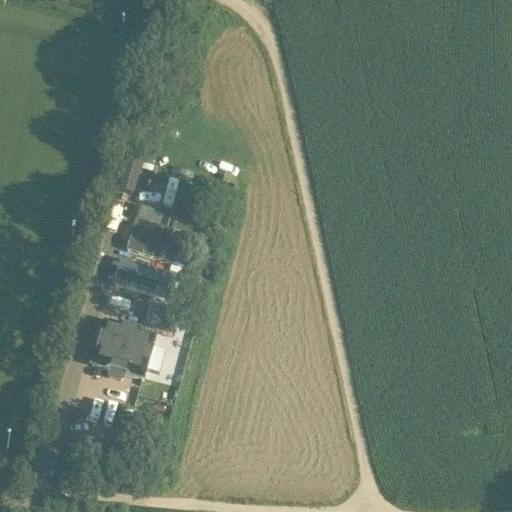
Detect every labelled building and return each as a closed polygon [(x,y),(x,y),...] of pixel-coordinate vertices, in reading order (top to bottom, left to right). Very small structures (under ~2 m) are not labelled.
[(122,159),(116,192),(135,195),(141,163),(122,159)] [(163,179),(156,204),(176,210),(183,185),(163,179)] [(119,252),(125,254),(181,268),(190,237),(171,232),(174,220),(132,208),(119,252)] [(193,226),(174,220),(171,232),(190,237),(193,226)] [(146,320),(149,309),(168,315),(177,283),(115,265),(103,308),(146,320)] [(91,351),(99,353),(153,369),(162,336),(142,331),(146,320),(103,308),(91,351)] [(146,320),(165,326),(168,315),(149,309),(146,320)] [(142,331),(162,336),(165,326),(146,320),(142,331)] [(127,401),(140,405),(142,395),(129,392),(127,401)] [(139,410),(83,394),(76,419),(131,435),(139,410)] [(129,440),(116,436),(114,445),(127,449),(129,440)] [(126,454),(70,438),(63,463),(119,479),(126,454)]
